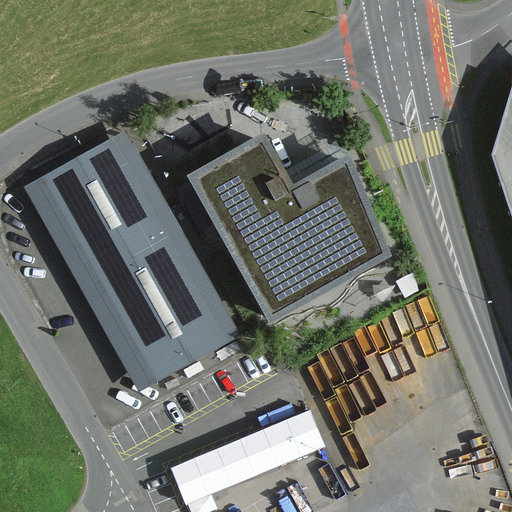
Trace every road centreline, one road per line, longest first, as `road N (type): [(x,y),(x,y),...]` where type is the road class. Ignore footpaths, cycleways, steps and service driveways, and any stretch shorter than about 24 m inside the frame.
road 1 (residential): [(381,54),(140,89),(87,106),(0,152)]
road 2 (tertiary): [(381,54),(426,211),(480,332)]
road 3 (tertiary): [(480,332),(414,50)]
road 4 (residential): [(0,275),(126,504),(115,511)]
